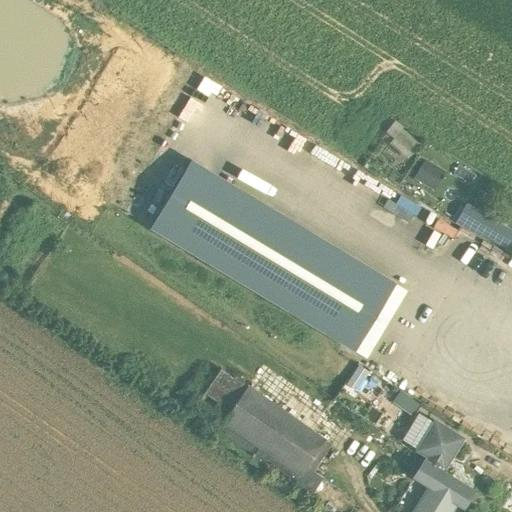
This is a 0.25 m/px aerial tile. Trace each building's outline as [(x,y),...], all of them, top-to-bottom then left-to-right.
[(414,179),(427,187),(438,168),(425,160),(414,179)] [(149,229),(354,352),(396,284),(190,161),(149,229)] [(406,219),(415,207),(396,193),(387,205),(406,219)] [(511,233),(486,218),(477,233),(510,253),(511,249),(511,233)] [(247,386),(247,387),(221,369),(196,405),(222,422),(213,436),(261,470),(267,462),(312,494),(323,479),(307,468),(326,440),(247,386)] [(356,386),(363,376),(354,370),(347,380),(356,386)] [(408,413),(415,401),(395,388),(387,400),(408,413)] [(425,461),(440,470),(443,466),(445,467),(462,439),(434,422),(417,451),(428,457),(425,461)] [(461,511),(474,492),(440,470),(425,461),(424,461),(413,478),(429,487),(413,511),(461,511)]
